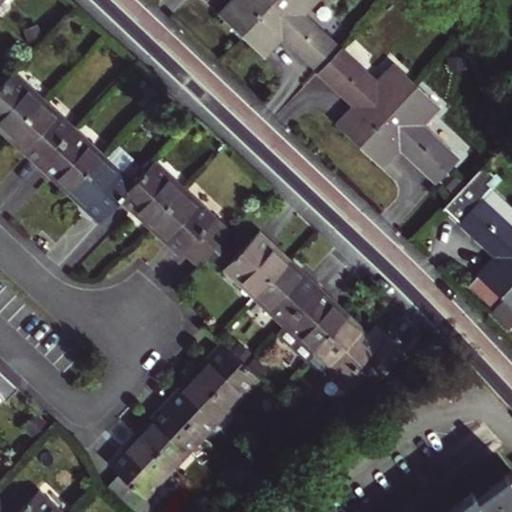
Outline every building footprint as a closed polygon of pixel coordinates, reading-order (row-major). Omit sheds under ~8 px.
[(234,0),(219,18),(240,37),(275,0),(234,0)] [(314,0),(275,0),(240,37),(262,58),(280,40),(317,74),(337,53),(347,42),(329,25),(319,36),(300,17),(314,0)] [(358,148),(415,87),(396,68),(375,89),(337,53),(317,74),(355,110),(337,128),(358,148)] [(0,135),(3,138),(31,106),(21,96),(24,93),(7,77),(0,84),(0,135)] [(436,106),(415,87),(358,148),(379,167),(396,149),(435,183),(453,163),(417,128),(436,106)] [(35,103),(24,93),(21,96),(31,106),(35,103)] [(35,103),(31,106),(44,118),(48,114),(35,103)] [(44,118),(31,106),(3,138),(23,155),(19,160),(29,170),(65,131),(48,114),(44,118)] [(87,151),(65,131),(29,170),(43,182),(47,178),(66,196),(80,180),(94,165),(83,155),(87,151)] [(3,138),(0,140),(0,142),(19,160),(23,155),(3,138)] [(97,161),(87,151),(83,155),(94,165),(97,161)] [(97,161),(94,165),(105,176),(109,172),(97,161)] [(91,226),(111,204),(127,188),(109,172),(105,176),(94,165),(80,180),(66,196),(86,214),(82,218),(91,226)] [(128,212),(146,227),(174,196),(165,188),(168,184),(147,165),(127,188),(111,204),(125,216),(128,212)] [(496,298),(511,281),(511,237),(476,203),(488,191),(473,176),(441,209),(493,259),(475,278),(496,298)] [(47,178),(43,182),(62,199),(66,196),(47,178)] [(177,193),(168,184),(165,188),(174,196),(177,193)] [(190,204),(177,193),(174,196),(187,208),(190,204)] [(66,196),(62,199),(82,218),(86,214),(66,196)] [(167,246),(162,251),(174,261),(177,258),(191,272),(224,236),(190,204),(187,208),(174,196),(146,227),(167,246)] [(128,212),(125,216),(142,232),(146,227),(128,212)] [(146,227),(142,232),(162,251),(167,246),(146,227)] [(234,290),(247,301),(276,270),(255,250),(258,246),(247,236),(211,276),(230,294),(234,290)] [(279,266),(258,246),(255,250),(276,270),(279,266)] [(279,266),(276,270),(294,287),(298,283),(279,266)] [(294,287),(276,270),(247,301),(257,311),(254,315),(273,332),(309,294),(298,283),(294,287)] [(511,281),(496,298),(511,313),(511,281)] [(234,290),(230,294),(243,306),(247,301),(234,290)] [(320,305),(309,294),(273,332),(291,349),(295,346),(305,356),(334,325),(317,308),(320,305)] [(247,301),(243,306),(254,315),(257,311),(247,301)] [(338,321),(320,305),(317,308),(334,325),(338,321)] [(358,339),(338,321),(334,325),(354,343),(358,339)] [(354,343),(334,325),(305,356),(317,367),(314,370),(334,388),(350,372),(368,390),(401,364),(366,330),(358,339),(354,343)] [(302,359),(305,356),(295,346),(291,349),(302,359)] [(251,386),(213,349),(202,360),(206,364),(190,380),(220,410),(231,399),(236,403),(251,386)] [(305,356),(302,359),(314,370),(317,367),(305,356)] [(187,376),(190,380),(206,364),(202,360),(187,376)] [(190,380),(187,376),(169,394),(173,398),(190,380)] [(157,407),(195,444),(213,425),(210,421),(220,410),(190,380),(173,398),(169,394),(157,407)] [(224,414),(236,403),(231,399),(220,410),(224,414)] [(176,464),(195,444),(157,407),(145,418),(149,422),(132,440),(163,470),(172,461),(176,464)] [(224,414),(220,410),(210,421),(213,425),(224,414)] [(128,436),(132,440),(149,422),(145,418),(128,436)] [(132,440),(128,436),(110,455),(114,458),(132,440)] [(163,470),(132,440),(114,458),(110,455),(99,467),(136,504),(156,484),(152,481),(163,470)] [(166,473),(176,464),(172,461),(163,470),(166,473)] [(166,473),(163,470),(152,481),(156,484),(166,473)] [(510,482),(506,477),(501,481),(469,504),(456,511),(452,511),(450,509),(446,511),(511,511),(511,496),(506,487),(510,482)] [(17,511),(51,511),(53,510),(35,494),(17,511)] [(449,507),(450,509),(452,511),(456,511),(469,504),(464,496),(449,507)]
